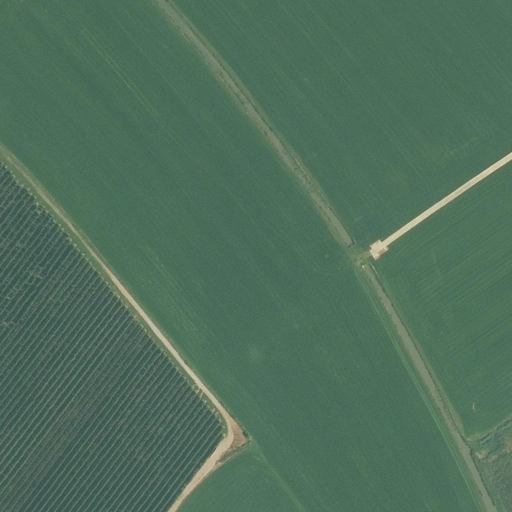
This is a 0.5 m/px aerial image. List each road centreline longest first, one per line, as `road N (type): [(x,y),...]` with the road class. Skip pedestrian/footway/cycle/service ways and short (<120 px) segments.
road 1 (track): [(0,153),(228,419),(223,443),(172,511)]
road 2 (track): [(353,263),(369,252),(504,511)]
road 3 (track): [(369,252),(511,155)]
